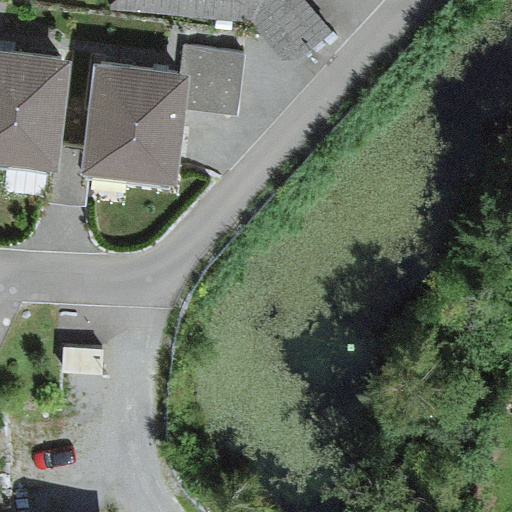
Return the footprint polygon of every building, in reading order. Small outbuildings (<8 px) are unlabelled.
[(289,62),(331,29),(306,0),(112,0),(111,2),(109,9),(252,19),(289,62)] [(63,138),(74,46),(0,36),(0,150),(52,157),(60,158),(63,138)] [(183,44),(181,68),(188,69),(183,114),(240,120),(247,51),(183,44)] [(183,114),(188,69),(181,68),(93,58),(83,150),(81,169),(88,170),(176,179),(183,114)] [(81,169),(83,150),(63,138),(60,158),(52,157),(47,195),(84,200),(88,170),(81,169)]
